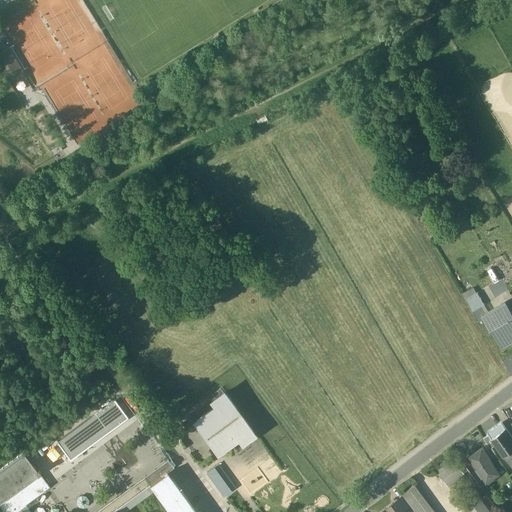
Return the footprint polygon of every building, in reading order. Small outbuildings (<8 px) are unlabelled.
[(0,54),(0,70),(8,84),(23,75),(8,50),(0,54)] [(477,296),(465,303),(472,315),(484,308),(477,296)] [(511,344),(511,318),(506,307),(484,320),(501,350),(511,344)] [(238,413),(225,394),(212,404),(216,409),(195,424),(217,454),(237,439),(241,445),(255,435),(241,417),(240,417),(238,413)] [(115,401),(56,443),(70,461),(128,420),(115,401)] [(501,425),(487,435),(488,436),(491,440),(505,430),(501,425)] [(511,439),(505,430),(491,440),(495,447),(503,458),(504,458),(507,463),(511,459),(511,439)] [(491,440),(488,436),(483,440),(490,450),(495,447),(491,440)] [(499,475),(482,449),(469,457),(478,471),(475,472),(481,480),(483,478),(486,484),(499,475)] [(23,452),(0,469),(0,503),(6,511),(16,511),(50,487),(40,473),(41,472),(38,469),(37,470),(23,452)] [(464,476),(452,461),(436,473),(448,488),(464,476)] [(207,474),(224,497),(231,492),(214,468),(207,474)] [(113,511),(125,511),(154,491),(169,511),(196,511),(167,472),(150,485),(114,511),(113,511)] [(434,511),(415,487),(402,497),(403,498),(413,511),(434,511)] [(488,511),(474,493),(459,504),(465,511),(488,511)] [(413,511),(403,498),(398,502),(405,511),(413,511)] [(397,502),(383,511),(405,511),(398,502),(397,502)]
